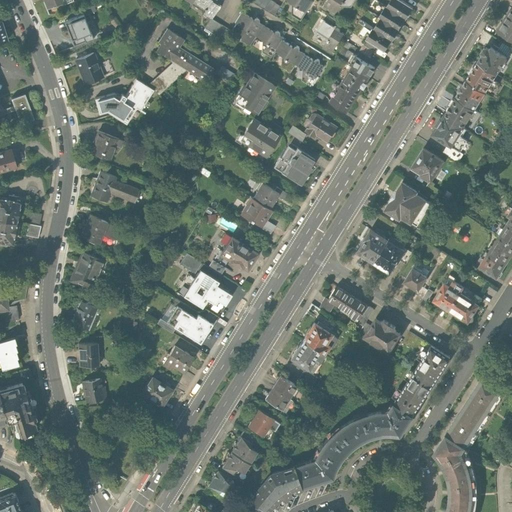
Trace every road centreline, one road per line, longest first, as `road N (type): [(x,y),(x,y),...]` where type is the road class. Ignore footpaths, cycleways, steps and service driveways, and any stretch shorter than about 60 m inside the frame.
road 1 (tertiary): [(99,511),(70,441),(46,325),(64,179),(59,113),(14,0)]
road 2 (primary): [(298,247),(134,511)]
road 3 (primary): [(317,258),(480,0)]
road 4 (primary): [(158,511),(317,258)]
road 5 (primary): [(453,0),(298,247)]
road 6 (residential): [(317,258),(476,351)]
road 7 (residential): [(407,460),(476,351)]
